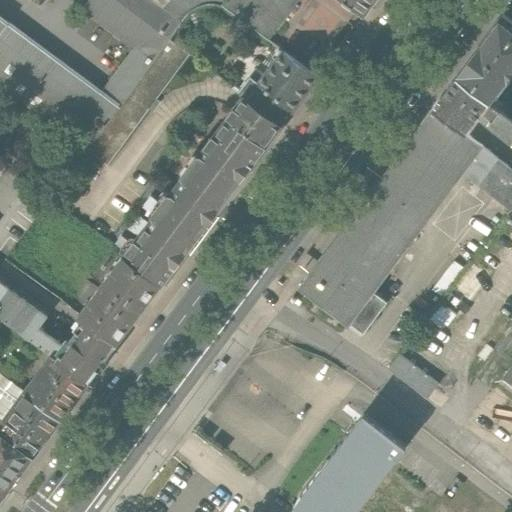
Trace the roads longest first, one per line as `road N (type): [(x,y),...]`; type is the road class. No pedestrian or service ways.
road 1 (secondary): [(84,511),(468,0)]
road 2 (secondary): [(421,0),(39,511)]
road 3 (unknown): [(472,407),(449,376),(449,351),(511,269)]
